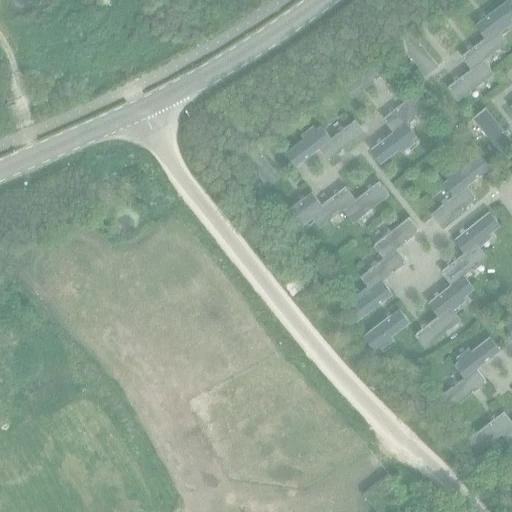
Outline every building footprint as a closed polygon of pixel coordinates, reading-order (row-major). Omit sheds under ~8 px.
[(511,0),(502,0),(473,22),(484,36),(497,27),(511,15),(511,0)] [(396,37),(423,73),(437,64),(409,27),(396,37)] [(506,40),(497,27),(484,36),(460,54),(470,67),(482,58),(506,40)] [(341,82),(351,95),(387,66),(377,53),(341,82)] [(482,58),(470,67),(446,85),(456,98),(492,71),(482,58)] [(391,129),(404,119),(427,102),(418,88),(382,117),(391,129)] [(511,140),(485,106),(472,116),(500,152),(511,142),(511,140)] [(354,117),(330,136),(318,146),(328,159),(363,130),(354,117)] [(391,129),(368,148),(379,162),(415,134),(404,119),(391,129)] [(330,136),(319,122),(283,150),(294,164),(318,146),(330,136)] [(279,175),(251,138),(238,148),(265,185),(279,175)] [(478,152),(442,180),(452,193),(465,184),(488,166),(478,152)] [(342,207),(352,220),(388,192),(378,179),(355,197),(342,207)] [(318,225),(342,207),(355,197),(344,184),(321,203),(309,212),(318,225)] [(429,212),(440,224),(475,196),(465,184),(452,193),(429,212)] [(309,212),(321,203),(310,189),(274,217),(285,231),(309,212)] [(453,237),(464,252),(476,242),(499,223),(488,209),(453,237)] [(395,246),(419,228),(409,215),(372,243),(382,256),(395,246)] [(464,252),(439,270),(449,282),(462,272),(486,254),(476,242),(464,252)] [(369,287),(381,278),(405,259),(395,246),(382,256),(359,274),(369,287)] [(427,300),(437,314),(449,304),(473,286),(462,272),(449,282),(427,300)] [(381,278),(369,287),(345,305),(356,319),(392,291),(381,278)] [(449,304),(437,314),(414,333),(424,346),(459,317),(449,304)] [(361,333),(372,347),(409,320),(398,306),(361,333)] [(511,333),(511,315),(503,322),(511,333)] [(464,376),(476,366),(499,348),(488,334),(453,362),(464,376)] [(464,376),(440,394),(449,407),(486,379),(476,366),(464,376)] [(467,438),(477,450),(500,432),(511,422),(511,421),(503,409),(467,438)] [(511,422),(500,432),(511,445),(511,443),(511,422)]
